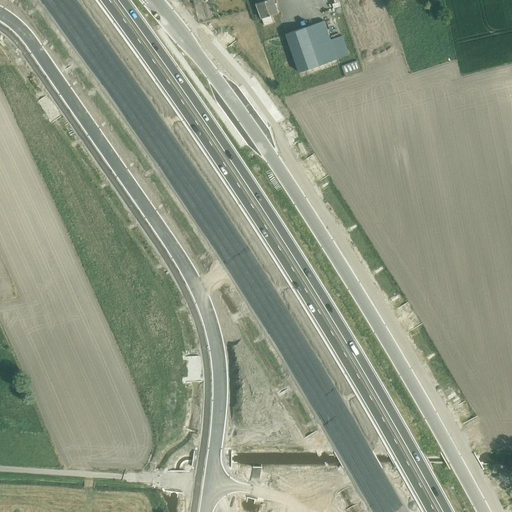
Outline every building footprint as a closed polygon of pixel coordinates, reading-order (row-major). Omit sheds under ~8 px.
[(257,3),(262,18),(279,12),(276,2),(277,2),(276,0),(258,0),(259,2),(257,3)] [(288,33),(302,73),(350,55),(342,33),(333,36),(326,18),(288,33)] [(342,66),(346,76),(362,70),(358,60),(342,66)] [(29,116),(39,131),(46,126),(37,111),(29,116)] [(169,389),(143,392),(146,417),(172,413),(169,389)]
